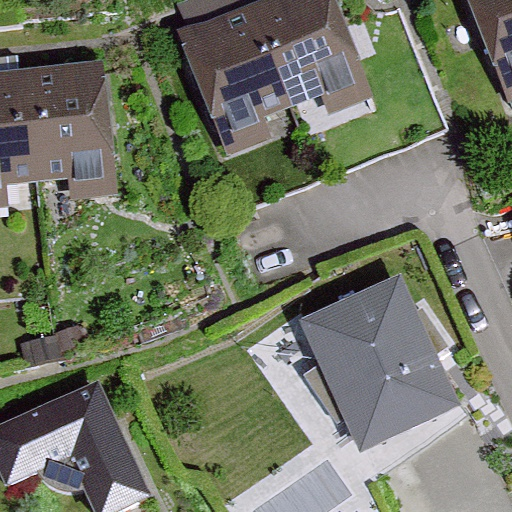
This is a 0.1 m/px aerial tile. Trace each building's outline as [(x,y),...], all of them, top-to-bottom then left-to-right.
[(175,0),(189,36),(219,23),(268,3),(274,0),(175,0)] [(371,102),(328,0),(274,0),(268,3),(219,23),(189,36),(175,41),(226,165),(271,147),(265,131),(322,107),(328,120),(371,102)] [(511,0),(462,0),(508,111),(511,109),(511,0)] [(118,204),(103,73),(57,78),(0,84),(0,217),(9,216),(7,198),(70,190),(72,210),(118,204)] [(358,459),(461,414),(404,284),(301,329),(358,459)] [(92,511),(126,511),(146,504),(98,390),(0,430),(0,483),(2,490),(71,461),(92,511)]
